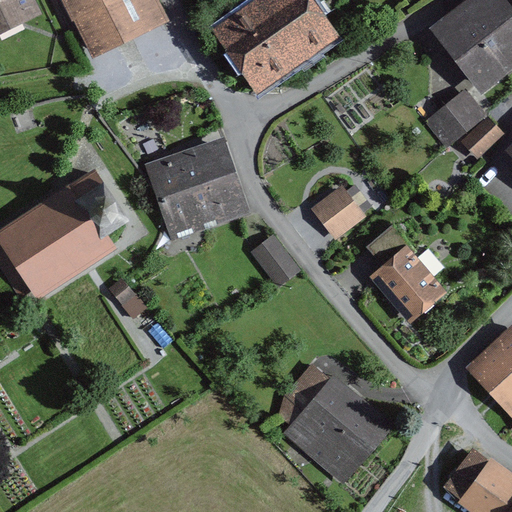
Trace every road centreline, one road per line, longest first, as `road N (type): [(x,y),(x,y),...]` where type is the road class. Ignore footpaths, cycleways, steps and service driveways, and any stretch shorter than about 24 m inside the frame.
road 1 (residential): [(239,123),(274,221),(441,403)]
road 2 (residential): [(239,123),(448,0)]
road 3 (residential): [(171,0),(239,123)]
road 4 (track): [(441,403),(369,511)]
road 5 (residential): [(511,305),(458,359),(441,403)]
